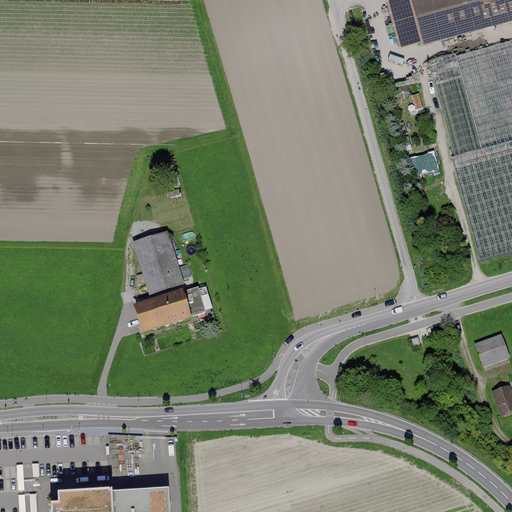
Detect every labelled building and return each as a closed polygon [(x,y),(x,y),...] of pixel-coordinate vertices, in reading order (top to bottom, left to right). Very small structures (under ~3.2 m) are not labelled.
[(511,0),(400,0),(388,3),(401,51),(426,44),(427,46),(511,23),(511,0)] [(511,41),(429,64),(481,259),(511,250),(511,41)] [(416,178),(442,171),(437,152),(412,159),(416,178)] [(169,234),(133,245),(150,299),(186,288),(169,234)] [(135,309),(143,338),(193,324),(185,295),(135,309)] [(476,345),(486,371),(511,361),(511,359),(503,335),(476,345)] [(419,340),(412,341),(414,348),(420,347),(419,340)] [(511,389),(511,388),(494,394),(503,419),(511,415),(511,389)]
